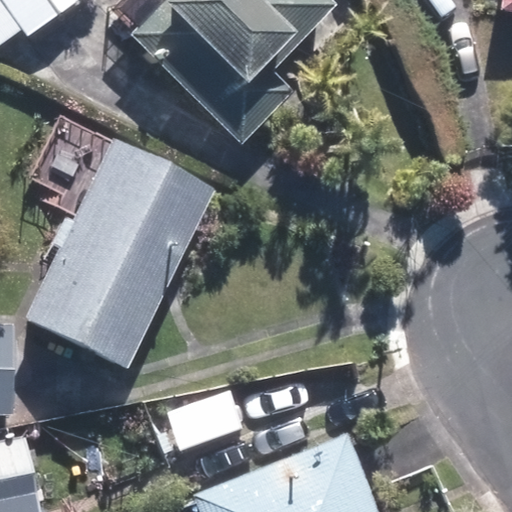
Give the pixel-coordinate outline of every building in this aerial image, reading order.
[(0,0),(0,6),(19,32),(24,40),(78,0),(0,0)] [(289,93),(267,72),(331,7),(324,0),(164,0),(129,37),(238,144),(289,93)] [(511,0),(501,0),(500,11),(511,12),(511,0)] [(64,211),(49,243),(55,246),(20,319),(124,368),(209,191),(106,142),(105,145),(79,132),(46,202),(64,211)] [(0,419),(12,420),(15,330),(0,329),(0,419)] [(202,511),(375,511),(345,436),(196,494),(202,511)] [(0,511),(40,511),(27,439),(0,444),(0,511)]
